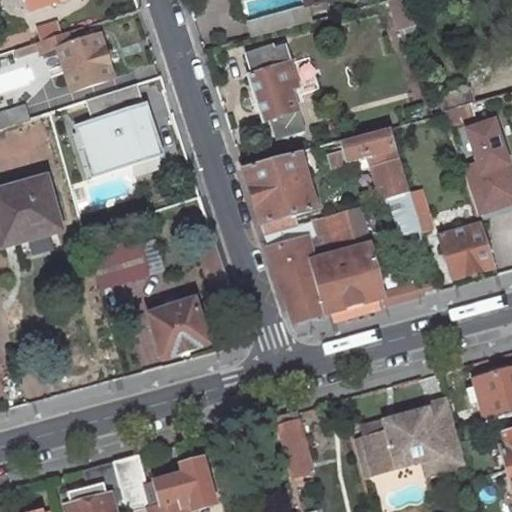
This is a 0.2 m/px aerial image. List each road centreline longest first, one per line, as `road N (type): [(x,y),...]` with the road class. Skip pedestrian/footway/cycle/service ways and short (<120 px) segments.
road 1 (residential): [(281,368),(161,0)]
road 2 (tertiary): [(0,446),(281,368)]
road 3 (tertiary): [(281,368),(511,305)]
